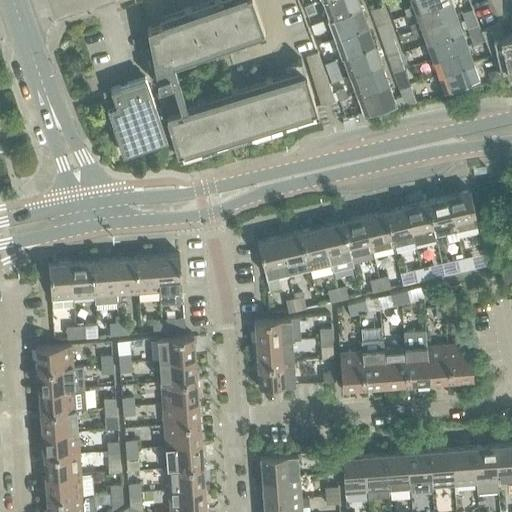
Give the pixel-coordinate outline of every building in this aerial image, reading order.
[(251,0),(224,0),(145,28),(159,99),(172,143),(176,154),(177,154),(315,112),(314,106),(304,73),(187,109),(172,61),(262,29),(251,0)] [(328,16),(329,17),(359,6),(357,0),(321,0),(327,16),(328,16)] [(407,14),(415,10),(443,0),(411,0),(413,4),(404,8),(407,14)] [(409,23),(411,30),(421,26),(454,14),(449,0),(443,0),(415,10),(418,19),(409,23)] [(312,2),(304,6),(307,13),(315,10),(312,2)] [(370,8),(376,26),(386,22),(380,5),(370,8)] [(329,17),(335,35),(335,36),(366,25),(359,6),(329,17)] [(472,8),(461,12),(467,27),(478,23),(472,8)] [(423,32),(426,41),(460,29),(454,14),(421,26),(411,30),(413,36),(423,32)] [(322,20),(311,25),(314,34),(326,29),(322,20)] [(511,40),(510,33),(504,35),(498,21),(480,29),(479,29),(484,39),(496,68),(497,72),(499,71),(500,73),(507,71),(508,77),(511,76),(511,40)] [(376,26),(381,41),(392,38),(386,22),(376,26)] [(478,23),(467,27),(473,43),(484,39),(479,29),(480,29),(478,23)] [(340,57),(341,56),(373,44),(366,25),(335,36),(335,35),(331,37),(333,44),(335,43),(340,57)] [(426,41),(432,57),(466,45),(460,29),(426,41)] [(381,41),(387,57),(397,53),(392,38),(381,41)] [(380,63),(373,44),(341,56),(348,75),(380,63)] [(432,57),(438,73),(471,61),(466,45),(432,57)] [(314,52),(305,55),(320,105),(334,100),(317,51),(314,52)] [(330,51),(321,54),(324,62),(333,59),(330,51)] [(387,57),(392,72),(402,69),(397,53),(387,57)] [(333,59),(324,62),(327,71),(336,68),(338,67),(335,58),(333,59)] [(477,76),(471,61),(438,73),(443,88),(477,76)] [(348,75),(355,94),(387,82),(380,63),(348,75)] [(336,68),(327,71),(331,82),(340,79),(336,68)] [(496,68),(487,72),(490,80),(500,78),(497,72),(496,68)] [(408,85),(402,69),(392,72),(398,88),(408,85)] [(100,92),(122,153),(165,138),(167,137),(161,105),(154,107),(144,76),(100,92)] [(395,103),(387,82),(355,94),(361,111),(395,103)] [(413,100),(408,85),(398,88),(403,104),(413,100)] [(344,88),(335,91),(338,99),(338,100),(347,97),(344,88)] [(468,190),(447,195),(455,230),(477,225),(468,190)] [(447,195),(426,200),(434,235),(455,230),(447,195)] [(426,200),(405,205),(413,240),(434,235),(426,200)] [(405,205),(384,210),(392,245),(413,240),(405,205)] [(384,210),(363,215),(371,250),(392,245),(384,210)] [(363,215),(341,220),(349,255),(371,250),(363,215)] [(341,220),(320,225),(328,260),(330,270),(352,265),(349,255),(341,220)] [(320,225),(299,230),(307,265),(328,260),(320,225)] [(299,230),(278,235),(286,270),(307,265),(299,230)] [(276,273),(286,270),(278,235),(256,240),(267,289),(279,286),(276,273)] [(177,253),(156,254),(158,290),(180,289),(177,253)] [(156,254),(134,256),(137,292),(158,290),(156,254)] [(134,256),(113,258),(115,294),(137,292),(134,256)] [(470,256),(462,258),(464,269),(473,267),(470,256)] [(113,258),(91,259),(94,295),(94,303),(116,301),(115,294),(113,258)] [(455,271),(464,269),(462,258),(453,260),(455,271)] [(91,259),(70,261),(72,297),(94,295),(91,259)] [(73,306),(72,297),(70,261),(47,263),(50,298),(51,298),(52,307),(73,306)] [(422,279),(428,278),(433,276),(430,264),(419,267),(422,279)] [(403,283),(422,279),(419,267),(400,271),(403,283)] [(511,272),(500,275),(502,285),(511,283),(511,272)] [(388,274),(377,277),(380,289),(391,286),(388,274)] [(373,291),(380,289),(377,277),(370,279),(373,291)] [(346,284),(334,287),(337,299),(348,296),(346,284)] [(330,301),(337,299),(334,287),(327,288),(330,301)] [(406,289),(397,291),(400,302),(408,300),(406,289)] [(391,304),(400,302),(397,291),(388,293),(391,304)] [(302,296),(292,298),(295,309),(304,307),(302,296)] [(286,311),(295,309),(292,298),(284,300),(286,311)] [(363,299),(354,301),(357,312),(366,310),(363,299)] [(348,315),(357,312),(354,301),(346,303),(348,315)] [(452,303),(443,304),(444,312),(453,311),(452,303)] [(435,312),(444,312),(443,304),(434,304),(435,312)] [(182,317),(160,319),(161,330),(183,329),(182,317)] [(253,320),(255,342),(291,339),(289,317),(253,320)] [(152,331),(161,330),(160,319),(151,319),(152,331)] [(127,321),(117,322),(118,333),(128,333),(127,321)] [(110,334),(118,333),(117,322),(109,322),(110,334)] [(83,324),(74,325),(75,336),(84,336),(83,324)] [(66,337),(75,336),(74,325),(65,325),(66,337)] [(319,328),(319,337),(331,336),(330,327),(319,328)] [(156,337),(158,359),(194,356),(192,334),(156,337)] [(332,345),(331,336),(319,337),(320,346),(332,345)] [(360,340),(360,350),(363,386),(385,384),(382,348),(381,338),(360,340)] [(255,342),(257,363),(293,360),(291,339),(255,342)] [(469,341),(446,343),(449,379),(472,377),(469,341)] [(36,368),(72,365),(70,343),(34,346),(36,368)] [(446,343),(425,345),(428,381),(449,379),(446,343)] [(332,345),(320,346),(321,358),(333,357),(332,345)] [(425,345),(403,346),(406,382),(428,381),(425,345)] [(403,346),(382,348),(385,384),(406,382),(403,346)] [(338,351),(340,379),(341,387),(363,386),(360,350),(338,351)] [(118,353),(118,362),(131,361),(131,352),(118,353)] [(99,354),(100,363),(112,362),(111,353),(99,354)] [(158,359),(159,380),(195,377),(194,356),(158,359)] [(295,383),(293,360),(257,363),(258,386),(295,383)] [(132,370),(131,361),(118,362),(119,371),(132,370)] [(112,371),(112,362),(100,363),(101,372),(112,371)] [(38,390),(73,387),(84,386),(83,365),(72,365),(36,368),(38,390)] [(322,381),(334,380),(334,371),(321,372),(322,381)] [(159,380),(161,401),(197,399),(195,377),(159,380)] [(75,408),(73,387),(38,390),(39,411),(75,408)] [(121,396),(121,405),(134,404),(133,395),(121,396)] [(103,396),(104,406),(115,405),(115,396),(103,396)] [(161,401),(163,423),(199,420),(197,399),(161,401)] [(134,414),(134,404),(121,405),(122,414),(134,414)] [(117,427),(115,405),(104,406),(105,428),(117,427)] [(39,411),(41,433),(77,430),(75,408),(39,411)] [(163,423),(164,445),(200,442),(199,420),(163,423)] [(41,433),(42,454),(78,452),(77,430),(41,433)] [(106,440),(107,450),(118,449),(118,439),(106,440)] [(124,440),(125,448),(137,447),(137,439),(124,440)] [(164,445),(166,466),(202,464),(200,442),(164,445)] [(511,442),(495,444),(498,481),(511,479),(511,442)] [(473,446),(476,482),(476,492),(499,491),(498,481),(495,444),(473,446)] [(473,446),(450,447),(453,484),(476,482),(473,446)] [(139,469),(137,447),(125,448),(126,470),(139,469)] [(450,447),(428,449),(431,486),(453,484),(450,447)] [(120,470),(118,449),(107,450),(108,471),(120,470)] [(428,449),(407,451),(410,487),(431,486),(428,449)] [(322,459),(335,458),(334,450),(321,451),(322,459)] [(407,451),(385,452),(387,489),(410,487),(407,451)] [(42,454),(44,476),(80,473),(78,452),(42,454)] [(260,455),(262,478),(299,475),(297,452),(260,455)] [(385,452),(363,454),(366,490),(387,489),(385,452)] [(343,492),(366,490),(363,454),(341,456),(343,492)] [(166,466),(167,488),(203,485),(202,464),(166,466)] [(44,476),(46,498),(82,495),(80,473),(44,476)] [(262,478),(263,500),(300,497),(300,495),(299,475),(262,478)] [(127,482),(128,492),(139,491),(139,481),(127,482)] [(109,483),(110,493),(122,492),(121,482),(109,483)] [(205,508),(203,485),(167,488),(169,511),(205,508)] [(324,486),(325,495),(338,494),(337,485),(324,486)] [(139,491),(128,492),(129,504),(141,510),(139,491)] [(122,501),(122,492),(110,493),(111,502),(122,501)] [(263,500),(264,511),(308,511),(307,494),(300,495),(300,497),(263,500)] [(338,502),(338,494),(325,495),(325,503),(338,502)] [(83,511),(82,495),(46,498),(46,511),(83,511)]
